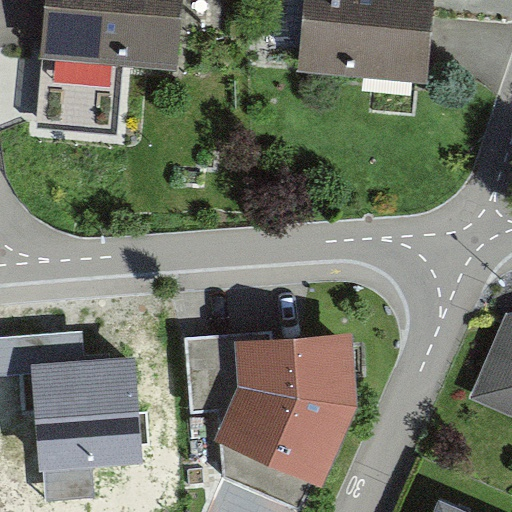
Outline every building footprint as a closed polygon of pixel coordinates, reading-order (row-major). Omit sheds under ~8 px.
[(57,0),(53,49),(199,63),(204,0),(57,0)] [(293,0),(290,62),(426,71),(430,0),(293,0)] [(511,312),(511,313),(476,398),(511,412),(511,312)] [(0,375),(37,372),(78,368),(75,332),(0,337),(0,375)] [(260,336),(186,342),(191,409),(219,406),(225,478),(301,511),(348,403),(343,342),(261,349),(260,336)] [(133,363),(78,368),(37,372),(44,461),(140,454),(133,363)] [(487,511),(448,496),(441,511),(487,511)]
